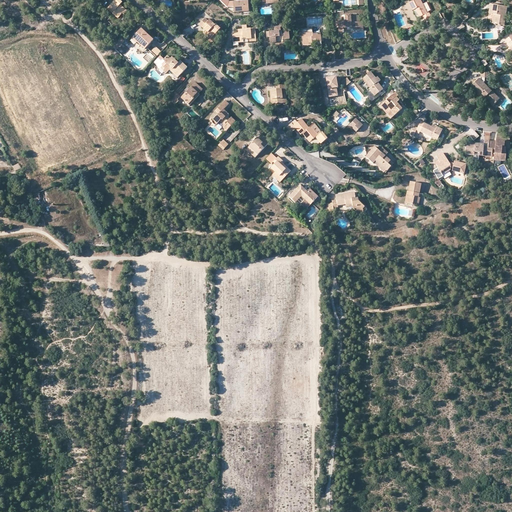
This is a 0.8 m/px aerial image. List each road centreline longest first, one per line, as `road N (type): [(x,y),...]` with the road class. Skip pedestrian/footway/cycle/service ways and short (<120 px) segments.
road 1 (track): [(329,511),(340,344),(329,257),(222,266),(162,257)]
road 2 (track): [(126,511),(134,361),(88,276),(35,229)]
road 3 (track): [(162,257),(170,227),(125,109),(104,65),(41,0)]
road 4 (track): [(333,280),(365,310),(378,311),(482,294),(511,281)]
road 5 (track): [(131,410),(318,418)]
road 6 (residential): [(426,104),(476,54),(446,23),(385,52)]
road 7 (residential): [(236,93),(260,69),(358,63),(385,52)]
road 8 (track): [(169,232),(289,233),(325,253)]
road 9 (residential): [(236,93),(137,0)]
road 10 (residential): [(328,178),(236,93)]
